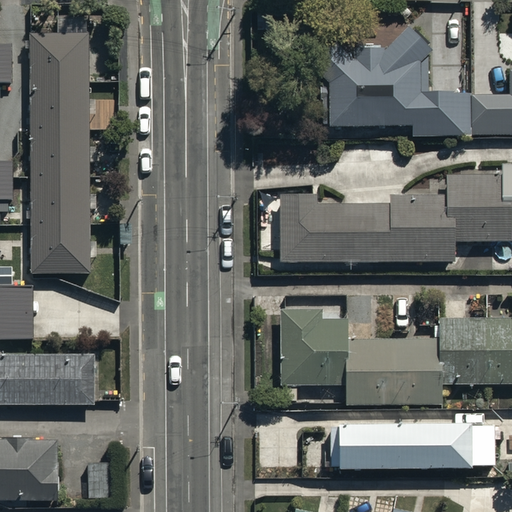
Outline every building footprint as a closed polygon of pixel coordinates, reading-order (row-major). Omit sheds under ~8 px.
[(473,132),(471,91),(471,87),(449,87),(449,81),(421,81),(420,57),(433,44),(408,20),(389,41),(354,40),(354,51),(336,32),(309,58),(328,78),(319,78),(320,122),(414,121),(414,133),(473,132)] [(33,36),(32,274),(91,275),(92,36),(33,36)] [(11,38),(0,38),(0,78),(12,78),(11,38)] [(471,91),(473,132),(511,131),(511,64),(508,65),(508,90),(471,91)] [(9,153),(0,153),(0,194),(11,194),(9,153)] [(511,226),(511,158),(501,158),(501,172),(447,172),(448,190),(387,190),(388,198),(316,199),(316,189),(280,189),(281,256),(284,256),(284,262),(297,262),(297,258),(332,258),(332,263),(350,263),(350,257),(454,257),(453,240),(511,240),(511,230),(511,226)] [(0,285),(0,338),(34,339),(33,286),(0,285)] [(323,304),(282,304),(281,380),(286,380),(286,397),(296,397),(296,381),(343,381),(343,401),(441,402),(441,379),(511,379),(511,311),(436,311),(436,319),(433,319),(433,334),(348,333),(348,313),(323,313),(323,304)] [(0,348),(0,399),(95,398),(95,348),(0,348)] [(330,416),(330,419),(330,461),(492,461),(492,420),(472,420),(472,416),(330,416)] [(0,495),(55,497),(56,433),(0,432),(0,495)] [(107,456),(86,456),(86,496),(107,496),(107,456)] [(435,511),(392,502),(390,511),(336,511),(295,503),(293,511),(435,511)]
